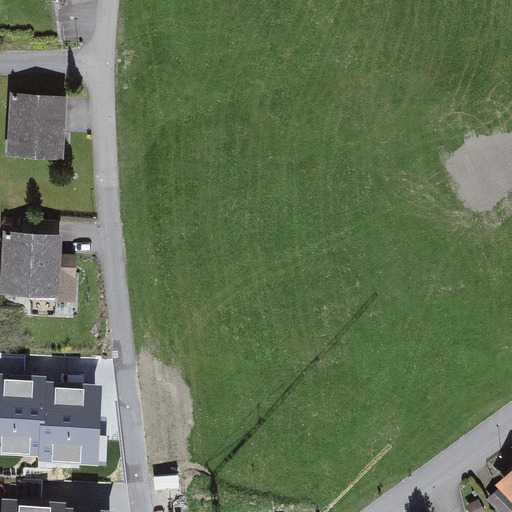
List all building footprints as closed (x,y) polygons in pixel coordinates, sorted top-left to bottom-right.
[(73,99),(11,97),(9,158),(71,160),(73,99)] [(64,237),(7,235),(5,300),(62,302),(64,237)] [(73,373),(0,369),(0,374),(0,429),(69,433),(73,373)] [(511,471),(499,484),(511,497),(511,471)] [(511,511),(511,505),(500,493),(490,502),(499,511),(511,511)] [(65,511),(65,508),(66,503),(3,499),(2,511),(65,511)] [(486,511),(481,500),(469,506),(471,511),(486,511)]
